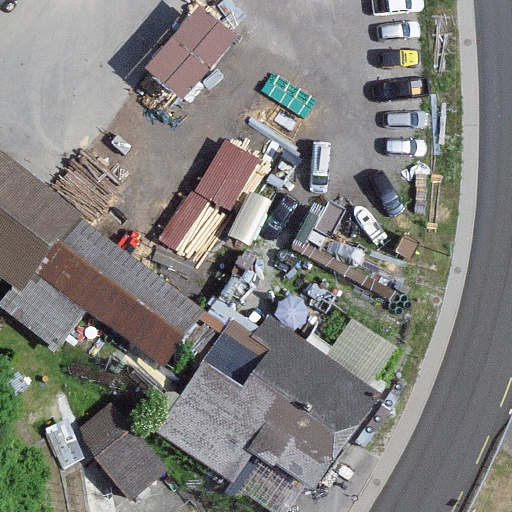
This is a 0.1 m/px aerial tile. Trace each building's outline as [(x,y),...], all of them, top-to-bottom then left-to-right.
[(214,0),(208,0),(150,51),(184,90),(247,37),(214,0)] [(0,287),(20,303),(33,286),(81,221),(0,161),(0,287)] [(81,221),(33,286),(163,382),(211,316),(81,221)] [(252,299),(157,422),(273,511),(305,511),(389,405),(252,299)] [(127,511),(139,511),(172,483),(108,410),(68,445),(127,511)]
